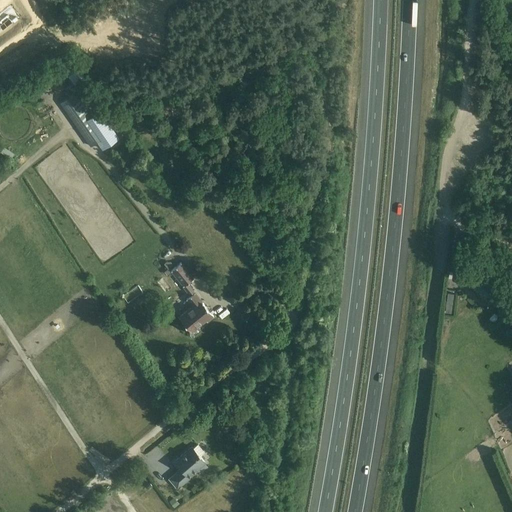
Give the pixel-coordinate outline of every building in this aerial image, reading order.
[(97,142),(102,149),(120,137),(101,110),(97,114),(80,89),(61,103),(91,146),(97,142)] [(53,105),(58,102),(52,92),(47,94),(53,105)] [(195,293),(187,283),(193,278),(192,278),(181,264),(181,263),(171,271),(172,271),(184,285),(183,286),(183,287),(190,296),(186,299),(187,300),(187,299),(193,306),(180,317),(179,317),(188,329),(187,329),(194,337),(195,337),(190,332),(205,320),(207,322),(207,321),(213,316),(213,317),(214,316),(202,302),(202,303),(194,294),(195,293)] [(478,280),(472,286),(485,299),(490,304),(500,293),(502,296),(506,291),(481,266),(473,275),(478,280)] [(169,479),(174,485),(177,488),(189,478),(187,476),(204,461),(191,447),(175,461),(181,469),(169,479)] [(250,471),(229,484),(233,491),(255,479),(250,471)]
